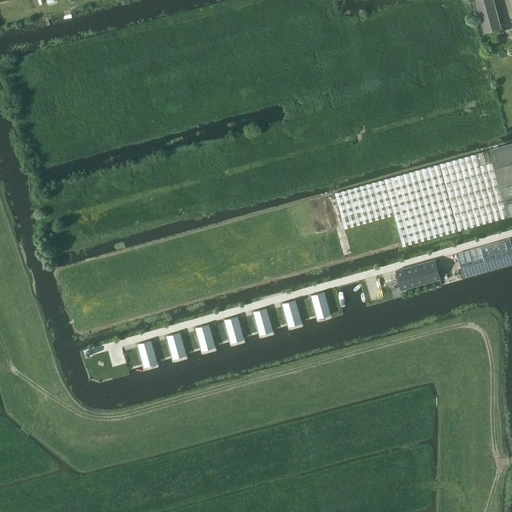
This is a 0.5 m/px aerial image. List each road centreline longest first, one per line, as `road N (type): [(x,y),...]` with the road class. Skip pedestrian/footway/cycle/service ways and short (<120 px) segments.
road 1 (track): [(501,465),(489,331),(473,324),(91,417),(10,368),(0,335)]
road 2 (residential): [(511,233),(91,352)]
